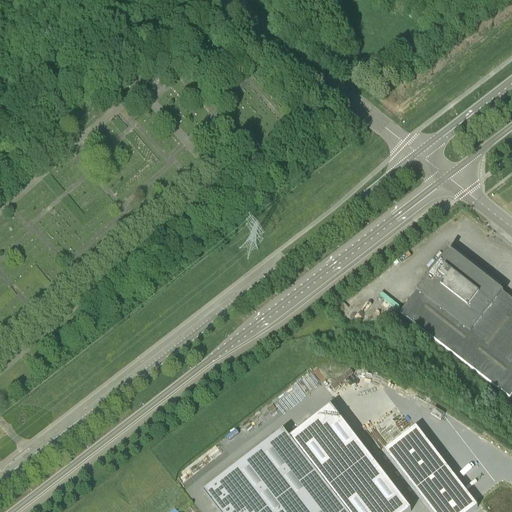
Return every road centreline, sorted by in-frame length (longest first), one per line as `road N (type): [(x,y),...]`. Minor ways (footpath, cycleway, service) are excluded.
road 1 (tertiary): [(12,511),(447,176)]
road 2 (tertiary): [(418,153),(0,485)]
road 3 (unclassified): [(418,153),(237,7),(214,0),(103,52),(0,139)]
road 4 (unknown): [(392,511),(313,427),(295,421),(267,431),(201,480),(204,511)]
